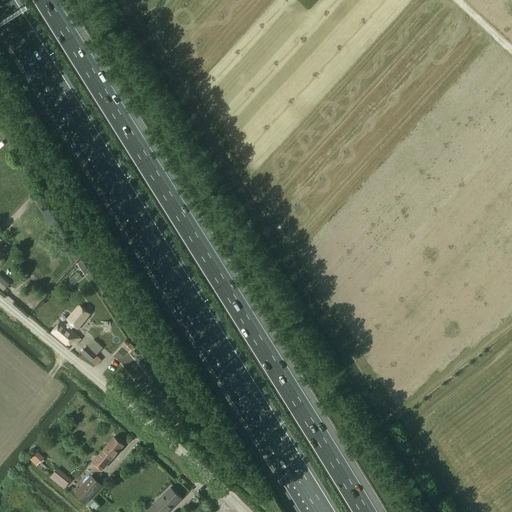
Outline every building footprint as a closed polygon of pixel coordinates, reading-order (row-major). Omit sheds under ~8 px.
[(10,284),(0,275),(0,286),(4,290),(10,284)] [(78,304),(73,310),(66,319),(69,322),(65,326),(60,322),(51,333),(66,345),(70,340),(76,345),(81,339),(71,330),(74,326),(79,330),(92,314),(78,304)] [(87,346),(81,353),(90,361),(91,361),(96,366),(102,360),(96,355),(87,346)] [(114,437),(98,456),(107,464),(124,446),(114,437)] [(31,460),(37,465),(43,457),(38,452),(31,460)] [(69,479),(59,471),(54,477),(64,485),(69,479)] [(91,475),(75,493),(86,503),(103,485),(91,475)] [(171,488),(148,511),(149,511),(167,511),(181,499),(171,488)]
